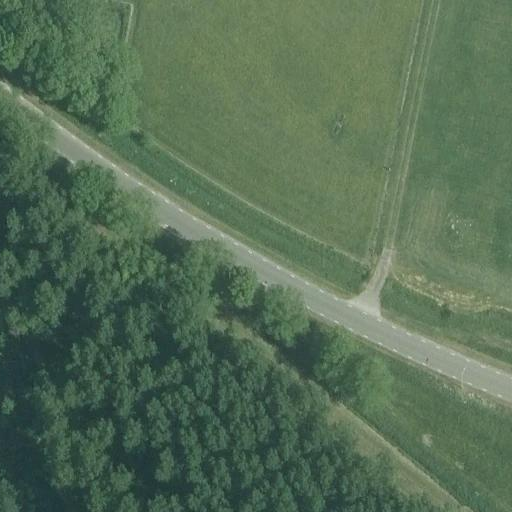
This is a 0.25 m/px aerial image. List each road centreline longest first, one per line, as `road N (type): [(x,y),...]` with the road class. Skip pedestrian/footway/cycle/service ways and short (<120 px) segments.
road 1 (tertiary): [(511,391),(358,323),(215,245),(0,96)]
road 2 (track): [(389,247),(437,0)]
